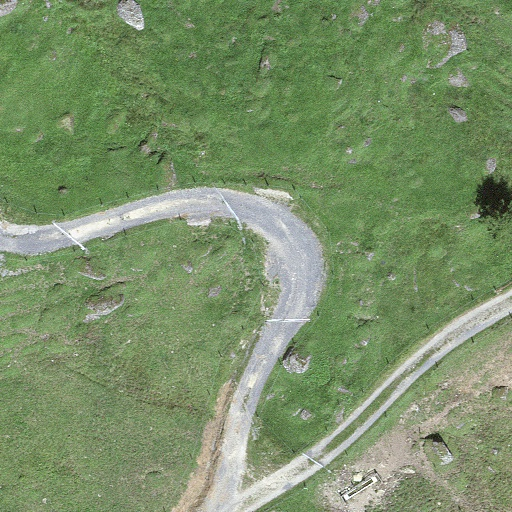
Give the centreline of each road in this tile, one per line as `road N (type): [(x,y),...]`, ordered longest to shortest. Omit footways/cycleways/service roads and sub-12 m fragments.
road 1 (track): [(219,511),(321,295),(381,208),(384,159),(332,117),(241,117),(131,151),(77,145),(0,88)]
road 2 (track): [(511,297),(401,369),(329,445),(220,511)]
